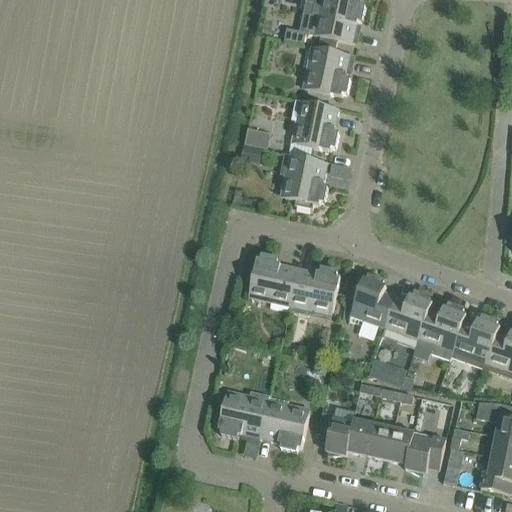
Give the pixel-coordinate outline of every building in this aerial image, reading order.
[(306,36),(322,40),(320,47),(336,50),(337,43),(353,46),(358,24),(363,25),(366,9),(361,8),(362,4),(357,3),(357,0),(327,0),(323,19),(300,14),(296,33),(287,31),(284,44),(304,48),(306,36)] [(308,94),(342,100),(343,97),(347,98),(351,82),(346,81),(351,58),(308,49),(303,69),(313,71),(308,94)] [(296,147),(331,155),(332,151),(336,152),(340,135),(337,135),(341,112),(296,103),(292,123),(301,125),(296,147)] [(272,137),(249,132),(246,148),(262,151),(269,152),(272,137)] [(244,147),(241,162),(259,166),(262,151),(246,148),(244,147)] [(328,166),(285,158),(281,177),(290,179),(285,202),(296,204),(295,209),(313,212),(314,207),(320,209),(320,205),(325,206),(328,190),(324,189),(328,166)] [(289,314),(299,271),(277,266),(278,261),(262,258),(261,262),(257,262),(256,267),(251,266),(247,284),(252,285),(250,296),(273,301),(271,310),(289,314)] [(321,276),(299,271),(289,314),(309,318),(310,309),(333,314),(341,280),(337,279),(338,275),(322,271),(321,276)] [(363,324),(384,332),(394,305),(383,301),(387,290),(383,288),(384,284),(369,278),(367,283),(364,281),(363,285),(358,283),(352,300),(356,302),(348,323),(362,328),(363,324)] [(428,317),(429,317),(433,306),(429,305),(431,301),(415,295),(414,299),(410,298),(406,309),(394,305),(384,332),(405,340),(404,344),(417,349),(419,344),(418,344),(428,317)] [(428,317),(418,344),(419,344),(434,350),(431,357),(450,364),(452,356),(462,329),(463,329),(467,318),(463,317),(464,313),(449,307),(448,311),(444,310),(440,321),(429,317),(428,317)] [(496,341),(497,341),(501,330),(497,329),(498,325),(483,320),(482,324),(478,322),(474,333),(463,329),(462,329),(452,356),(473,364),(472,368),(485,372),(486,368),(496,341)] [(508,345),(497,341),(496,341),(486,368),(508,375),(506,380),(511,381),(511,334),(508,345)] [(270,348),(269,354),(279,356),(281,346),(276,344),(270,348)] [(377,385),(410,395),(416,376),(383,366),(377,385)] [(382,392),(373,390),(362,388),(360,395),(380,400),(382,392)] [(400,404),(402,397),(390,394),(389,402),(400,404)] [(260,442),(270,399),(251,395),(249,404),(227,399),(224,409),(219,408),(215,426),(220,427),(219,433),(222,434),(221,438),(237,442),(239,437),(260,442)] [(414,399),(402,397),(400,404),(412,407),(414,399)] [(289,403),(270,399),(260,442),(282,447),(281,452),(297,456),(298,451),(302,452),(309,417),(287,412),(289,403)] [(511,409),(498,407),(480,403),(476,421),(499,426),(496,440),(511,443),(511,409)] [(353,427),(333,423),(334,418),(322,415),(317,440),(328,443),(326,455),(347,459),(348,455),(347,454),(353,427)] [(367,459),(374,427),(354,422),(353,427),(347,454),(348,455),(367,459)] [(387,463),(394,431),(374,427),(367,459),(387,463)] [(413,441),(414,441),(415,436),(394,431),(387,463),(406,468),(407,468),(413,441)] [(455,431),(453,440),(451,452),(458,453),(461,441),(468,443),(470,434),(455,431)] [(432,445),(414,441),(413,441),(407,468),(406,468),(405,472),(426,477),(428,471),(440,473),(446,443),(434,440),(432,445)] [(511,463),(511,443),(496,440),(492,460),(511,463)] [(511,463),(492,460),(488,479),(483,478),(481,491),(511,497),(511,492),(511,463)]
